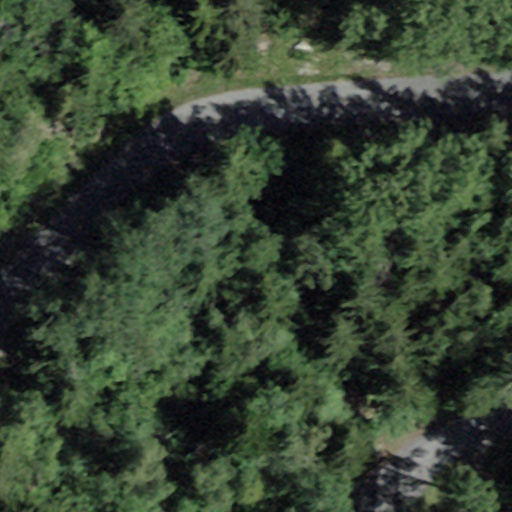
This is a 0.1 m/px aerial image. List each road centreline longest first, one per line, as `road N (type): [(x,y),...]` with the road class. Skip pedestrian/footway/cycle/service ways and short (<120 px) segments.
road 1 (unclassified): [(0,300),(115,181),(217,121),(511,93)]
road 2 (unclassified): [(394,511),(436,464),(511,433)]
